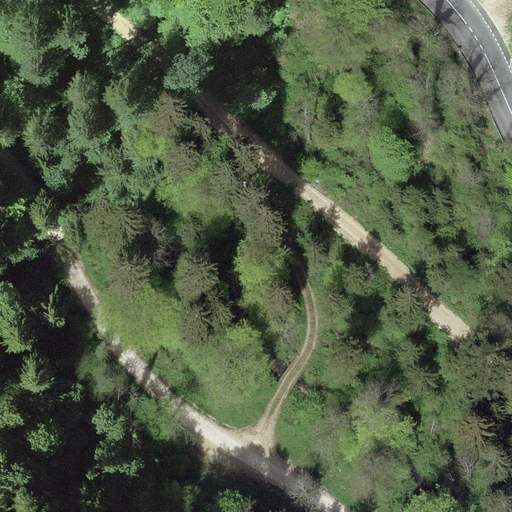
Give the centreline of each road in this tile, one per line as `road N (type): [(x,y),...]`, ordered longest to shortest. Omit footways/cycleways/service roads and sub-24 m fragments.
road 1 (track): [(0,153),(158,392),(212,438),(332,511)]
road 2 (track): [(286,173),(310,341),(234,453)]
road 3 (track): [(286,173),(435,304),(511,351)]
road 4 (track): [(100,0),(286,173)]
road 5 (tertiary): [(447,0),(511,112)]
